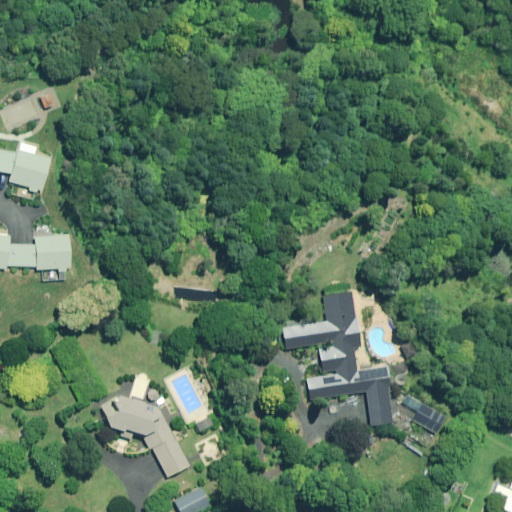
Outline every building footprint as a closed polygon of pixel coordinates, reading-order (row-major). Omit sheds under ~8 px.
[(48,92),(38,96),(44,110),(54,107),(48,92)] [(31,102),(1,115),(8,131),(38,117),(31,102)] [(36,196),(45,163),(15,156),(14,160),(0,156),(0,179),(7,181),(6,189),(36,196)] [(0,242),(0,276),(1,277),(1,269),(30,269),(31,277),(64,275),(62,242),(30,244),(30,248),(3,248),(2,243),(0,242)] [(333,376),(320,377),(304,379),(307,407),(322,405),(321,399),(338,397),(339,401),(348,400),(347,395),(364,393),(368,427),(389,425),(383,369),(355,372),(352,347),(357,347),(351,294),(321,298),(324,322),(280,327),(283,350),(316,346),(319,374),(333,372),(333,376)] [(140,378),(136,377),(131,397),(145,401),(150,381),(148,380),(148,379),(148,378),(147,377),(147,376),(146,376),(146,375),(145,375),(144,375),(143,375),(142,375),(141,376),(140,377),(140,378)] [(157,410),(114,396),(107,419),(104,427),(122,433),(123,430),(143,436),(167,478),(188,466),(157,410)] [(444,420),(405,397),(396,413),(435,435),(444,420)] [(213,414),(193,424),(199,435),(218,425),(213,414)] [(511,511),(511,477),(507,490),(497,485),(493,493),(506,498),(501,510),(504,511),(511,511)] [(196,511),(208,505),(199,489),(173,504),(178,511),(196,511)]
